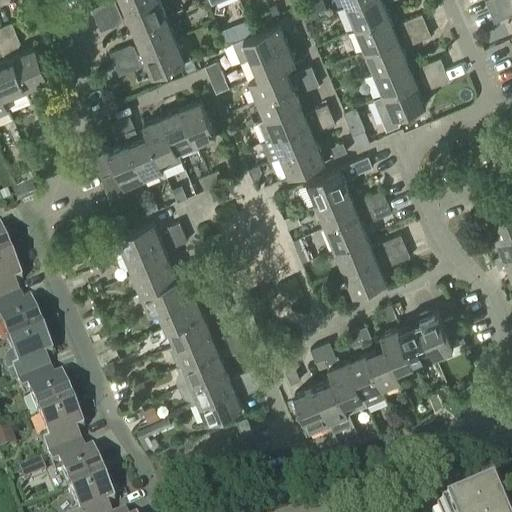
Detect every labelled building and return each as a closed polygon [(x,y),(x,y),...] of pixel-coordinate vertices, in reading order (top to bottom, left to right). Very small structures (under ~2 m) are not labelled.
[(111,0),(110,0),(90,8),(95,20),(118,10),(115,1),(111,0)] [(158,0),(141,0),(124,8),(133,30),(166,16),(158,0)] [(382,0),(359,0),(346,6),(355,28),(388,14),(382,0)] [(484,0),(489,11),(511,1),(511,0),(484,0)] [(511,1),(489,11),(494,22),(511,14),(511,1)] [(312,2),(299,7),(306,23),(319,17),(317,12),(312,2)] [(118,10),(95,20),(100,31),(120,22),(122,19),(118,10)] [(401,22),(399,25),(403,34),(426,24),(421,13),(401,22)] [(388,14),(355,28),(364,50),(397,36),(388,14)] [(166,16),(133,30),(142,52),(175,39),(166,16)] [(11,22),(0,26),(0,29),(9,50),(18,46),(19,43),(11,22)] [(279,22),(233,41),(241,61),(251,57),(287,42),(279,22)] [(426,24),(403,34),(406,43),(410,44),(431,36),(426,24)] [(0,90),(3,97),(4,97),(8,107),(29,98),(25,88),(11,56),(9,50),(0,29),(0,90)] [(214,41),(221,58),(232,54),(225,36),(214,41)] [(397,36),(364,50),(374,72),(407,58),(397,36)] [(137,54),(114,64),(118,75),(147,63),(152,75),(184,62),(175,39),(142,52),(137,54)] [(251,57),(258,75),(259,76),(285,65),(285,66),(295,62),(287,42),(251,57)] [(129,44),(109,53),(114,64),(137,54),(133,46),(129,44)] [(34,46),(11,56),(25,88),(48,78),(34,46)] [(407,58),(374,72),(383,94),(416,81),(407,58)] [(419,66),(418,70),(421,78),(444,69),(440,58),(419,66)] [(217,60),(204,65),(208,75),(221,70),(217,60)] [(258,75),(248,79),(257,99),(293,84),(289,75),(285,66),(285,65),(259,76),(258,75)] [(311,65),(289,75),(293,84),(302,80),(315,75),(311,65)] [(444,69),(421,78),(425,87),(429,89),(449,80),(444,69)] [(221,70),(208,75),(212,85),(225,79),(221,70)] [(315,75),(302,80),(306,90),(319,84),(315,75)] [(383,94),(373,99),(386,130),(399,124),(396,116),(425,104),(416,81),(383,94)] [(293,84),(257,99),(264,118),(300,103),(293,84)] [(0,124),(13,119),(8,107),(4,97),(3,97),(0,90),(0,124)] [(200,99),(180,107),(195,143),(215,135),(200,99)] [(300,103),(264,118),(272,137),(308,122),(300,103)] [(326,103),(313,109),(317,118),(330,113),(326,103)] [(180,107),(161,115),(176,151),(195,143),(180,107)] [(330,113),(317,118),(321,128),(334,122),(330,113)] [(128,115),(119,119),(124,132),(128,141),(143,177),(163,168),(159,158),(158,159),(147,133),(146,134),(144,130),(136,133),(128,115)] [(161,115),(142,124),(144,130),(146,134),(147,133),(158,159),(159,158),(163,168),(181,161),(176,151),(161,115)] [(119,119),(109,123),(115,136),(124,132),(119,119)] [(308,122),(272,137),(261,141),(269,160),(280,156),(316,141),(308,122)] [(107,146),(92,152),(109,193),(112,198),(123,194),(125,184),(143,177),(128,141),(109,149),(107,146)] [(316,141),(280,156),(288,175),(324,161),(316,141)] [(342,142),(329,147),(333,157),(346,151),(342,142)] [(367,156),(306,181),(316,204),(348,191),(344,182),(348,174),(351,175),(372,167),(367,156)] [(258,165),(248,169),(252,179),(258,177),(261,170),(258,165)] [(217,169),(208,173),(213,186),(223,182),(217,169)] [(208,173),(198,177),(204,190),(213,186),(208,173)] [(31,183),(17,189),(22,200),(36,194),(31,183)] [(180,185),(171,189),(176,202),(186,198),(180,185)] [(7,190),(0,192),(0,196),(2,201),(10,198),(7,190)] [(348,191),(316,204),(325,226),(386,201),(381,190),(353,202),(348,191)] [(386,201),(325,226),(334,249),(367,235),(362,224),(391,212),(386,201)] [(511,208),(487,218),(496,239),(511,231),(511,208)] [(152,221),(116,236),(125,256),(160,241),(152,221)] [(178,222),(165,227),(169,237),(182,231),(178,222)] [(0,259),(12,254),(1,228),(0,228),(0,259)] [(182,231),(169,237),(173,246),(186,241),(182,231)] [(511,231),(496,239),(504,257),(511,253),(511,231)] [(367,235),(334,249),(343,271),(405,245),(400,234),(371,246),(367,235)] [(160,241),(125,256),(132,274),(168,259),(160,241)] [(405,245),(343,271),(353,294),(386,280),(381,268),(409,257),(405,245)] [(12,254),(0,259),(0,302),(14,297),(10,286),(23,281),(12,254)] [(168,259),(132,274),(141,293),(176,278),(168,259)] [(194,260),(181,265),(185,275),(198,269),(194,260)] [(198,269),(185,275),(189,284),(202,279),(198,269)] [(176,278),(141,293),(149,313),(159,309),(158,308),(184,297),(184,296),(176,278)] [(184,297),(158,308),(159,309),(166,326),(202,311),(194,291),(184,296),(184,297)] [(220,293),(207,298),(211,308),(224,302),(220,293)] [(14,297),(0,302),(0,324),(8,343),(43,328),(32,302),(18,307),(14,297)] [(224,302),(211,308),(215,317),(228,312),(224,302)] [(390,303),(380,307),(386,321),(395,317),(390,303)] [(430,309),(417,315),(433,353),(453,345),(450,339),(461,334),(453,316),(442,321),(438,310),(432,312),(430,309)] [(202,311),(166,326),(174,345),(210,330),(202,311)] [(404,324),(399,326),(414,361),(433,353),(417,315),(403,320),(404,324)] [(366,325),(356,329),(362,342),(371,338),(366,325)] [(399,326),(379,334),(383,344),(384,343),(395,369),(396,369),(414,361),(399,326)] [(4,363),(4,364),(4,366),(5,368),(6,370),(12,385),(17,382),(45,370),(41,360),(54,355),(43,328),(8,343),(12,352),(10,353),(8,354),(7,356),(6,357),(5,359),(4,361),(4,363)] [(356,329),(347,333),(352,346),(362,342),(356,329)] [(210,330),(174,345),(182,364),(218,349),(210,330)] [(236,330),(223,336),(227,345),(240,340),(236,330)] [(240,340),(227,345),(231,355),(244,350),(240,340)] [(318,345),(323,358),(331,377),(332,377),(343,403),(344,402),(348,412),(366,405),(347,359),(337,363),(327,341),(318,345)] [(383,344),(366,351),(381,387),(400,379),(396,369),(395,369),(384,343),(383,344)] [(318,345),(308,349),(314,362),(323,358),(318,345)] [(218,349),(182,364),(177,366),(179,371),(178,373),(178,374),(177,375),(177,376),(177,378),(177,380),(177,382),(177,383),(179,388),(226,368),(218,349)] [(366,351),(347,359),(366,405),(385,397),(381,387),(366,351)] [(294,367),(284,371),(290,384),(299,380),(294,367)] [(226,368),(179,388),(181,392),(182,393),(182,394),(183,395),(186,397),(187,398),(188,398),(191,399),(193,404),(198,402),(234,387),(243,383),(255,378),(251,368),(238,374),(236,369),(228,372),(226,368)] [(45,370),(17,382),(22,394),(28,391),(39,416),(74,402),(63,375),(49,381),(45,370)] [(332,377),(331,377),(313,385),(328,421),(333,432),(353,424),(348,412),(344,402),(343,403),(332,377)] [(255,378),(243,383),(247,393),(260,387),(255,378)] [(137,398),(145,395),(140,383),(132,386),(137,398)] [(313,385),(294,393),(309,429),(328,421),(313,385)] [(234,387),(198,402),(206,421),(242,407),(234,387)] [(74,402),(39,416),(49,442),(43,444),(48,456),(75,445),(71,434),(85,428),(74,402)] [(146,421),(156,417),(152,407),(142,411),(146,421)] [(246,416),(235,421),(241,436),(252,431),(246,416)] [(75,445),(48,456),(53,468),(59,465),(69,491),(105,476),(94,449),(80,455),(75,445)] [(77,510),(74,511),(111,511),(109,505),(116,502),(105,476),(69,491),(77,510)] [(490,495),(448,511),(505,511),(494,486),(487,488),(490,495)]
